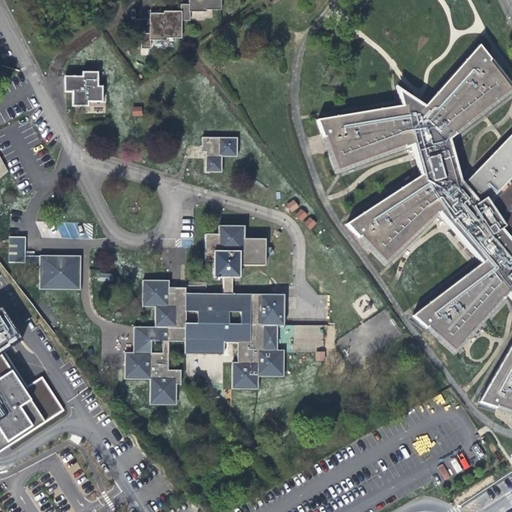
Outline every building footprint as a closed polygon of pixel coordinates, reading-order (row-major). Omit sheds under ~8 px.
[(165,38),(180,37),(180,22),(190,21),(190,12),(205,11),(205,9),(220,8),(219,0),(189,0),(190,5),(180,5),(180,12),(164,13),(164,15),(158,16),(150,16),(150,22),(135,22),(136,35),(140,35),(141,50),(151,50),(150,40),(165,40),(165,38)] [(511,300),(511,343),(478,402),(495,408),(496,406),(511,411),(511,242),(500,229),(504,226),(487,202),(511,176),(511,132),(463,184),(460,181),(449,139),(455,134),(454,133),(509,89),(488,62),(490,61),(477,45),(423,107),(399,92),(402,105),(320,120),(317,120),(323,137),(326,136),(337,169),(404,144),(404,146),(412,144),(420,176),(345,224),(358,238),(360,236),(384,262),(435,213),(437,214),(438,213),(480,263),(476,267),(411,315),(425,328),(427,326),(453,350),(501,297),(502,299),(507,294),(511,300)] [(82,78),(66,78),(64,93),(72,93),(72,106),(84,107),(87,107),(88,102),(102,102),(102,87),(97,87),(97,74),(82,74),(82,78)] [(132,115),(142,116),(142,107),(132,107),(132,115)] [(201,138),(201,146),(206,146),(206,152),(205,172),(220,173),(221,157),(221,154),(236,154),(236,138),(201,138)] [(500,229),(511,242),(511,176),(487,202),(504,226),(500,229)] [(286,204),(291,212),(299,207),(294,199),(286,204)] [(302,221),(307,214),(300,209),(295,216),(302,221)] [(309,217),(303,223),(310,229),(316,223),(309,217)] [(218,235),(205,235),(204,262),(213,262),(212,279),(223,279),(223,296),(184,294),(184,299),(167,298),(167,289),(167,282),(142,282),(141,307),(157,308),(156,329),(183,325),(184,312),(197,313),(197,325),(227,325),(228,313),(240,314),(239,326),(274,327),(282,327),(283,298),(232,296),(232,279),(239,279),(239,267),(265,267),(266,241),(244,240),(244,227),(218,227),(218,235)] [(24,263),(24,256),(24,238),(9,238),(9,263),(24,263)] [(39,256),(24,256),(24,263),(24,264),(39,264),(39,261),(39,256)] [(66,259),(66,257),(55,257),(55,262),(39,261),(39,264),(38,287),(79,287),(79,259),(66,259)] [(100,273),(100,282),(112,282),(112,273),(100,273)] [(184,289),(167,289),(167,298),(184,299),(184,294),(184,289)] [(0,450),(66,407),(45,374),(26,386),(4,351),(23,339),(2,306),(0,307),(0,450)] [(156,329),(137,328),(136,354),(131,354),(125,354),(124,380),(149,381),(148,402),(174,402),(175,386),(179,386),(179,373),(166,372),(166,343),(183,343),(182,350),(222,351),(222,344),(236,345),(235,365),(229,365),(228,390),(255,391),(256,378),(281,379),(281,352),(273,352),(274,327),(239,326),(227,325),(197,325),(183,325),(156,329)] [(315,351),(316,360),(324,360),(324,351),(315,351)]
